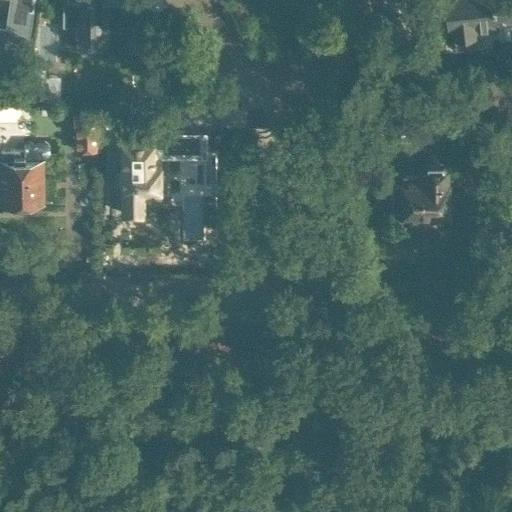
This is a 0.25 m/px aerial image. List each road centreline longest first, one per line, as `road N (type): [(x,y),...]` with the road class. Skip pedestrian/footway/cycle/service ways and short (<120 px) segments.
road 1 (tertiary): [(0,330),(241,327)]
road 2 (tertiary): [(334,328),(511,329)]
road 3 (residential): [(193,0),(282,116)]
road 4 (residential): [(282,116),(366,0)]
